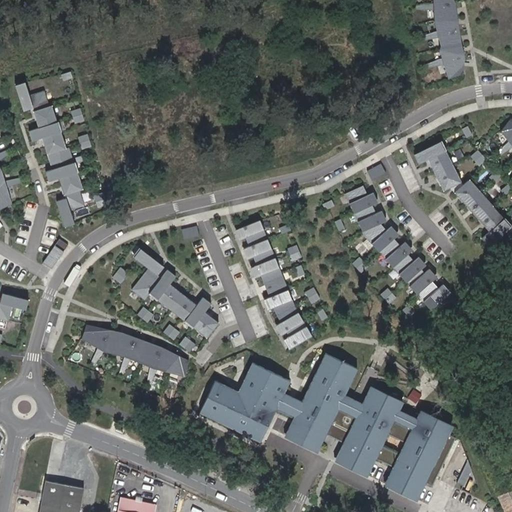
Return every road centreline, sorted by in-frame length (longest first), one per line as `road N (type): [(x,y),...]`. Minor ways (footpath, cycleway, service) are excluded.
road 1 (residential): [(25,388),(51,291),(76,254),(110,229),(314,173),(453,99),(511,88)]
road 2 (tertiary): [(42,415),(264,511)]
